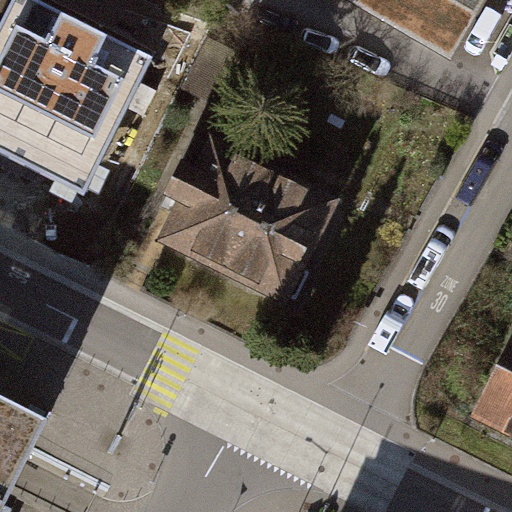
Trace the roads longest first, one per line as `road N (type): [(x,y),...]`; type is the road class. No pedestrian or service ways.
road 1 (residential): [(338,471),(511,166)]
road 2 (tertiary): [(238,417),(0,290)]
